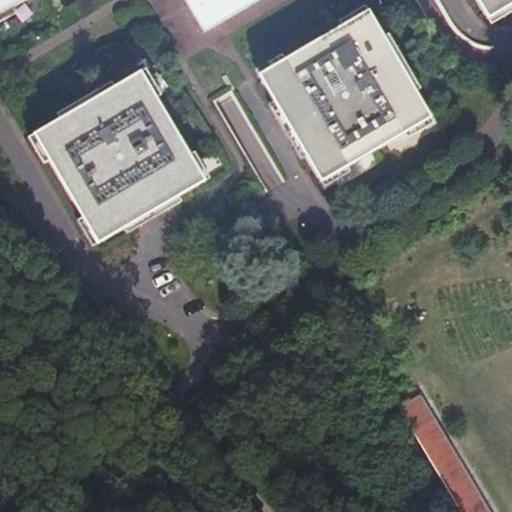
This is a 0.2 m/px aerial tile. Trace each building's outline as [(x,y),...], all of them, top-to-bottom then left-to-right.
[(0,0),(0,15),(25,0),(0,0)] [(185,0),(197,27),(260,0),(185,0)] [(511,0),(470,0),(484,23),(511,5),(511,0)] [(362,18),(253,81),(315,187),(425,124),(362,18)] [(133,75),(25,137),(90,247),(199,185),(133,75)] [(395,401),(460,511),(483,511),(431,423),(426,427),(406,394),(395,401)]
